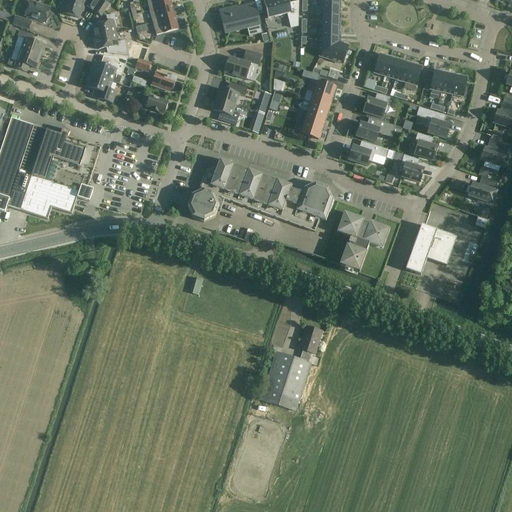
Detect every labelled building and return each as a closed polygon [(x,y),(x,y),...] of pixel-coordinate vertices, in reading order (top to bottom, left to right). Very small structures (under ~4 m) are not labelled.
[(69,0),(64,14),(79,19),(85,0),(69,0)] [(88,0),(84,6),(94,12),(102,0),(88,0)] [(102,0),(94,12),(101,17),(109,4),(102,0)] [(146,0),(150,12),(172,6),(170,0),(146,0)] [(281,0),(274,0),(264,3),(268,20),(287,15),(290,29),(298,27),(298,2),(289,4),(289,0),(282,2),(281,0)] [(25,17),(46,24),(51,10),(30,3),(25,17)] [(226,18),(222,19),(225,32),(226,35),(236,32),(235,30),(234,24),(246,21),(250,37),(262,34),(255,5),(237,9),(237,7),(224,11),(226,18)] [(172,6),(150,12),(153,24),(175,18),(172,6)] [(321,7),(321,18),(340,19),(340,8),(321,7)] [(1,11),(0,15),(0,18),(11,22),(13,15),(1,11)] [(94,26),(96,38),(116,35),(114,27),(117,27),(115,15),(107,17),(108,23),(94,26)] [(29,31),(31,23),(16,18),(14,26),(29,31)] [(175,18),(153,24),(157,36),(178,30),(175,18)] [(321,18),(320,29),(340,29),(340,19),(321,18)] [(320,29),(320,40),(339,40),(340,29),(320,29)] [(21,52),(41,58),(42,53),(44,54),(46,47),(30,42),(32,36),(20,32),(18,38),(25,40),(21,52)] [(114,56),(128,57),(125,42),(117,43),(116,35),(96,38),(98,51),(113,48),(114,56)] [(319,57),(324,58),(339,43),(339,40),(320,40),(319,57)] [(324,58),(342,65),(348,46),(339,43),(324,58)] [(41,58),(21,52),(15,49),(11,61),(10,60),(8,66),(22,71),(24,65),(38,70),(40,64),(39,63),(41,58)] [(259,66),(262,56),(247,52),(244,63),(230,58),(229,60),(228,60),(227,61),(226,64),(226,65),(227,65),(225,74),(246,80),(251,63),(259,66)] [(379,55),(374,74),(384,77),(390,59),(379,55)] [(122,78),(128,59),(114,58),(110,69),(95,64),(94,66),(91,67),(90,72),(91,76),(112,83),(115,76),(122,78)] [(400,61),(390,59),(384,77),(395,80),(400,61)] [(151,64),(139,60),(135,69),(148,73),(151,64)] [(411,64),(400,61),(395,80),(405,83),(411,64)] [(411,64),(405,83),(416,86),(422,68),(411,64)] [(275,70),(272,79),(282,81),(284,73),(275,70)] [(435,71),(430,90),(441,93),(445,74),(435,71)] [(310,80),(306,91),(313,93),(332,100),(336,89),(317,83),(319,76),(312,74),(310,80)] [(456,76),(445,74),(441,93),(451,95),(456,76)] [(152,87),(173,94),(173,93),(177,79),(168,76),(167,79),(156,75),(152,87)] [(110,91),(112,83),(91,76),(88,77),(87,82),(88,85),(87,88),(99,92),(97,99),(113,105),(117,93),(110,91)] [(467,78),(456,76),(451,95),(462,97),(467,78)] [(282,92),(283,82),(272,80),(271,91),(282,92)] [(131,97),(135,85),(130,84),(127,95),(131,97)] [(217,100),(236,106),(239,96),(245,98),(248,90),(236,86),(234,94),(220,90),(217,100)] [(313,93),(310,103),(329,110),(332,100),(313,93)] [(274,94),(271,102),(279,105),(281,97),(274,94)] [(364,113),(381,119),(383,114),(386,115),(391,100),(376,95),(374,102),(368,100),(366,106),(364,106),(363,111),(364,112),(364,113)] [(167,107),(169,103),(150,97),(146,108),(165,115),(166,112),(167,112),(168,109),(167,107)] [(225,123),(236,127),(240,115),(234,113),(236,106),(217,100),(213,111),(227,116),(225,123)] [(276,112),(279,105),(271,102),(269,110),(276,112)] [(310,103),(306,114),(326,120),(329,110),(310,103)] [(493,123),(511,129),(511,106),(503,103),(500,113),(497,112),(493,123)] [(429,129),(428,134),(445,140),(450,126),(443,124),(446,117),(419,108),(416,116),(428,120),(425,128),(429,129)] [(255,111),(249,130),(256,132),(262,114),(255,111)] [(306,114),(303,124),(322,130),(326,120),(306,114)] [(356,137),(375,143),(378,134),(382,135),(383,132),(393,135),(395,127),(369,119),(366,126),(360,124),(358,130),(357,130),(355,135),(356,136),(356,137)] [(11,120),(0,152),(0,211),(5,213),(7,208),(9,208),(29,215),(49,221),(53,209),(73,216),(75,211),(78,201),(79,199),(90,203),(94,191),(89,190),(90,186),(102,150),(69,139),(69,137),(71,134),(64,130),(62,133),(61,136),(51,133),(35,128),(11,120)] [(264,124),(261,135),(273,139),(276,128),(264,124)] [(322,130),(303,124),(300,135),(319,141),(322,130)] [(414,156),(432,162),(436,148),(430,146),(433,139),(417,134),(415,142),(418,143),(414,156)] [(481,160),(504,168),(508,157),(506,157),(509,147),(490,140),(487,149),(484,149),(481,160)] [(348,161),(366,167),(367,162),(371,163),(374,155),(386,159),(388,151),(361,142),(359,150),(353,148),(348,161)] [(388,151),(386,159),(392,161),(393,158),(394,153),(388,151)] [(398,171),(403,173),(401,178),(419,184),(419,182),(420,183),(422,177),(421,176),(423,170),(417,168),(419,161),(404,156),(394,153),(393,158),(402,161),(398,171)] [(224,200),(314,232),(319,219),(325,221),(333,199),(328,188),(315,184),(304,188),(302,193),(290,189),(291,186),(220,160),(217,168),(213,167),(206,170),(198,193),(191,196),(187,208),(192,218),(203,222),(214,218),(216,211),(219,212),(224,200)] [(469,196),(492,204),(495,193),(493,192),(494,189),(495,189),(497,183),(482,178),(479,187),(472,185),(469,196)] [(339,266),(359,272),(366,253),(365,253),(369,244),(382,249),(389,229),(369,222),(368,225),(362,223),(363,220),(344,213),(336,232),(350,237),(348,244),(349,245),(348,246),(346,245),(339,266)] [(484,229),(486,221),(476,217),(474,225),(484,229)] [(405,271),(421,276),(427,260),(446,267),(457,238),(421,226),(405,271)] [(193,279),(191,294),(198,295),(200,280),(193,279)] [(260,401),(296,412),(297,409),(301,410),(303,404),(299,403),(311,364),(308,363),(311,354),(315,355),(322,333),(306,328),(299,350),(302,351),(300,360),(276,352),(260,401)]
